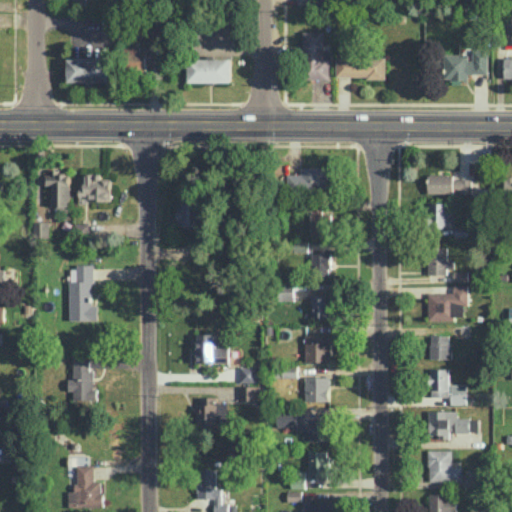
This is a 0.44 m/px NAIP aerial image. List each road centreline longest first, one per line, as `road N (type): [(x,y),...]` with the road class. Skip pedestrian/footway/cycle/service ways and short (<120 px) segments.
road 1 (tertiary): [(0,124),(511,126)]
road 2 (residential): [(149,511),(147,124)]
road 3 (residential): [(381,511),(379,125)]
road 4 (residential): [(36,125),(36,0)]
road 5 (residential): [(267,124),(266,0)]
